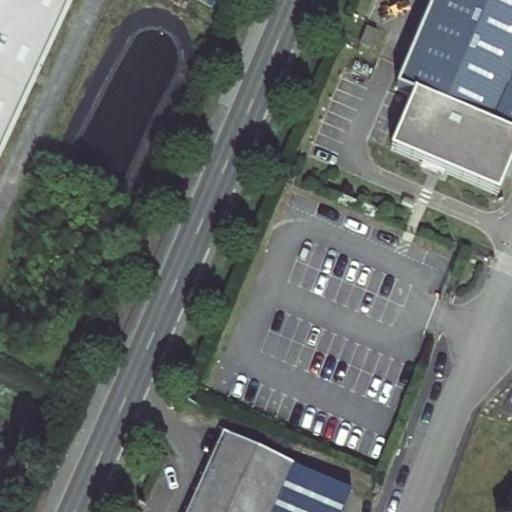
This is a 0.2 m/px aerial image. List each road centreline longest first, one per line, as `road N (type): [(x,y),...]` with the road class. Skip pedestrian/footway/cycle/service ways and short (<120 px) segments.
road 1 (primary): [(74,511),(294,0)]
road 2 (residential): [(416,511),(489,324)]
